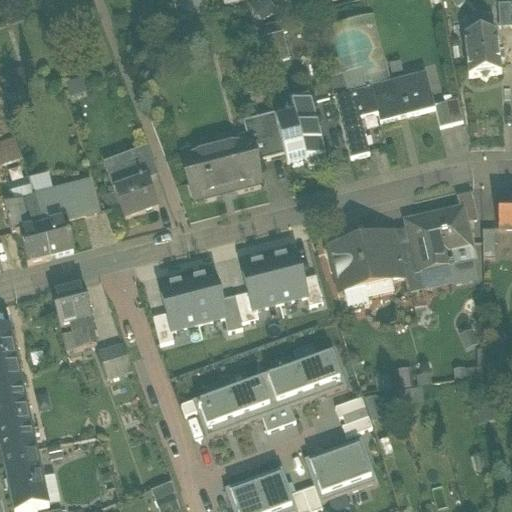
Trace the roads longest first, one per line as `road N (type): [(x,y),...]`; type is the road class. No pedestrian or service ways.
road 1 (residential): [(117,263),(420,184),(511,171)]
road 2 (residential): [(117,263),(190,486)]
road 3 (residential): [(190,486),(310,442)]
road 4 (residential): [(0,293),(117,263)]
